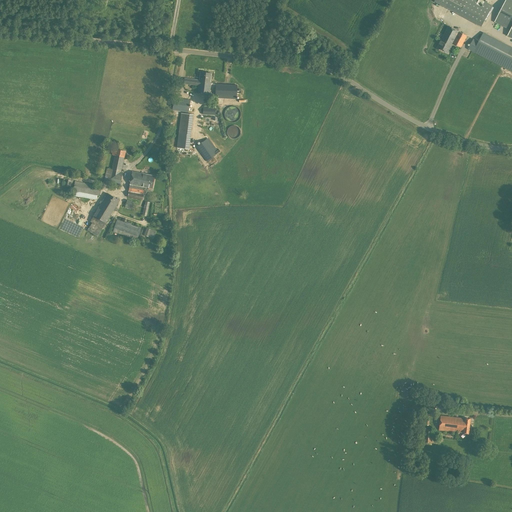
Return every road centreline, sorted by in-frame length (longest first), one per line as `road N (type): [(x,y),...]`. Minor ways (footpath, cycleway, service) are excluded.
road 1 (tertiary): [(511,148),(448,137),(309,63),(0,31)]
road 2 (unknown): [(501,0),(454,63),(425,125)]
